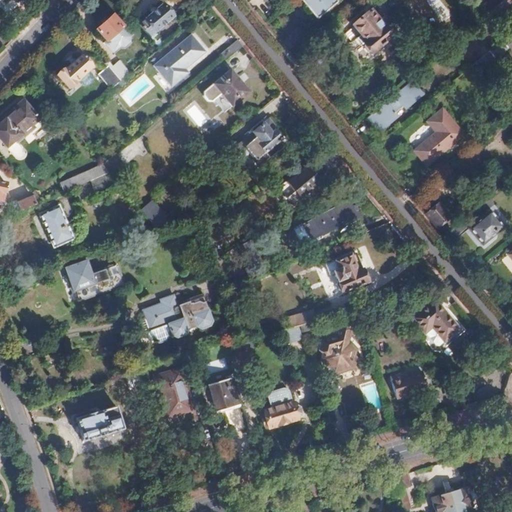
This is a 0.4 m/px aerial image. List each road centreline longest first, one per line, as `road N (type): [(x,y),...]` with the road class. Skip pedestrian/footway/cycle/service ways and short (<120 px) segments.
road 1 (residential): [(511,348),(225,0)]
road 2 (primary): [(511,419),(193,511)]
road 3 (residential): [(0,373),(50,511)]
